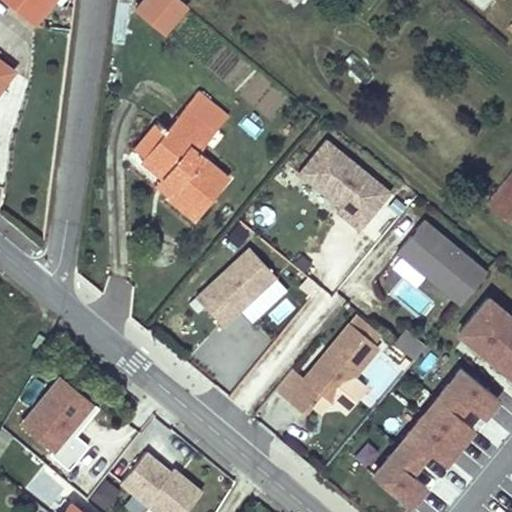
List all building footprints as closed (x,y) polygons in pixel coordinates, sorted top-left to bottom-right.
[(51,0),(7,0),(34,21),(51,0)] [(164,31),(186,4),(181,0),(143,0),(136,9),(164,31)] [(0,85),(12,70),(0,61),(0,85)] [(228,178),(197,153),(217,129),(208,122),(218,109),(196,91),(166,128),(157,120),(134,149),(143,156),(141,159),(161,176),(176,188),(168,197),(194,218),(228,178)] [(217,129),(227,116),(218,109),(208,122),(217,129)] [(327,137),(298,172),(339,205),(363,225),(392,190),(327,137)] [(511,175),(489,203),(511,221),(511,175)] [(176,188),(161,176),(154,185),(168,197),(176,188)] [(359,230),(363,225),(339,205),(335,210),(359,230)] [(488,270),(426,220),(399,253),(461,303),(488,270)] [(277,275),(249,246),(197,295),(225,324),(241,309),(277,275)] [(289,288),(277,275),(241,309),(253,322),(289,288)] [(511,313),(490,296),(460,333),(511,373),(511,313)] [(368,385),(356,376),(380,347),(374,342),(381,334),(356,314),(349,322),(305,375),(304,377),(292,368),(275,389),(287,398),(307,414),(313,406),(323,414),(334,401),(346,411),(347,409),(368,385)] [(424,344),(405,328),(395,339),(414,356),(424,344)] [(40,340),(45,334),(38,329),(33,335),(40,340)] [(460,418),(470,406),(484,417),(499,398),(485,387),(460,367),(373,473),(398,494),(412,505),(428,485),(414,474),(431,454),(447,466),(476,431),(460,418)] [(89,444),(76,433),(97,408),(59,376),(18,423),(52,452),(49,454),(67,469),(69,467),(89,444)] [(146,450),(122,481),(160,511),(182,511),(198,492),(171,471),(146,450)] [(171,471),(198,492),(201,489),(174,467),(171,471)] [(80,511),(69,502),(60,511),(80,511)]
